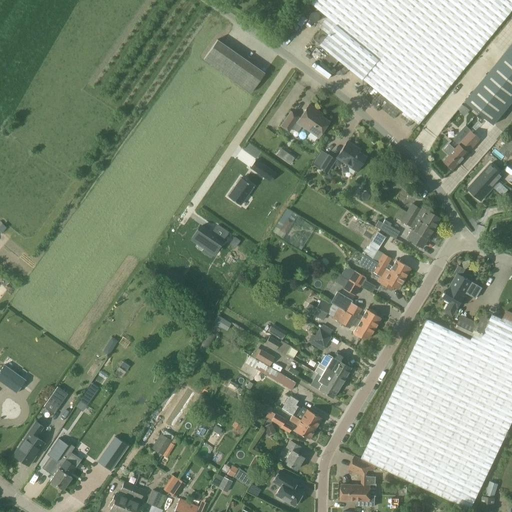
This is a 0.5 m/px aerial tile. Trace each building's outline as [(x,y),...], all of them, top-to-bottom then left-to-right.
[(363,79),(419,125),(511,9),(511,0),(311,0),(310,2),(314,6),(328,17),(320,26),(329,34),(320,45),(363,79)] [(320,44),(328,35),(323,30),(315,40),(320,44)] [(218,38),(203,59),(251,94),(266,73),(218,38)] [(494,124),(511,103),(511,44),(504,53),(465,101),(494,124)] [(318,137),(329,122),(315,113),(317,110),(309,104),(300,118),(290,112),(281,126),(289,131),(296,122),(318,137)] [(453,169),(480,139),(470,131),(444,160),(453,169)] [(357,170),(365,157),(354,149),(356,147),(347,141),(337,157),(357,170)] [(288,153),(283,159),(290,163),(294,157),(288,153)] [(336,159),(329,154),(320,167),(327,172),(336,159)] [(496,179),(502,173),(491,163),(485,169),(468,188),(481,200),(498,181),(496,179)] [(276,173),(264,165),(258,173),(270,182),(276,173)] [(412,184),(401,175),(395,182),(400,186),(401,185),(407,190),(412,184)] [(240,178),(227,196),(240,205),(253,186),(240,178)] [(406,212),(433,228),(439,218),(432,214),(433,211),(429,209),(428,211),(425,209),(421,216),(417,214),(420,209),(411,204),(406,212)] [(286,208),(274,226),(285,233),(295,219),(289,215),(291,211),(286,208)] [(433,228),(406,212),(401,221),(409,226),(411,224),(415,227),(413,230),(412,229),(406,238),(422,247),(433,228)] [(379,229),(395,239),(400,232),(390,226),(392,223),(384,219),(379,229)] [(202,222),(194,234),(207,243),(204,247),(212,252),(228,230),(218,223),(213,230),(202,222)] [(386,237),(378,231),(372,241),(380,246),(386,237)] [(377,251),(372,259),(372,260),(403,278),(410,267),(403,263),(403,262),(399,259),(398,261),(396,260),(392,266),(387,264),(390,259),(377,251)] [(184,278),(191,266),(169,254),(163,265),(184,278)] [(372,260),(372,259),(364,254),(358,263),(371,271),(371,272),(379,277),(377,280),(392,289),(394,286),(397,288),(403,278),(372,260)] [(185,276),(190,280),(197,273),(192,268),(185,276)] [(354,271),(349,279),(361,286),(372,292),(376,286),(367,281),(365,278),(354,271)] [(482,288),(458,273),(443,298),(450,302),(445,310),(453,315),(458,306),(459,307),(467,293),(476,298),(482,288)] [(355,296),(361,286),(349,279),(343,289),(355,296)] [(339,307),(347,312),(374,328),(380,317),(373,313),(374,311),(369,309),(368,311),(366,309),(362,316),(358,313),(361,308),(352,303),(343,298),(338,307),(339,307)] [(347,312),(339,307),(333,318),(341,323),(342,321),(350,326),(352,324),(356,326),(353,330),(356,332),(355,334),(359,336),(360,334),(367,339),(374,328),(347,312)] [(470,338),(431,319),(428,318),(411,354),(362,458),(471,510),(511,422),(511,323),(492,314),(490,319),(481,314),(477,323),(461,315),(456,326),(472,334),(470,338)] [(227,321),(218,316),(214,322),(223,328),(227,321)] [(271,323),(267,331),(282,338),(286,330),(271,323)] [(331,336),(320,329),(313,340),(325,347),(331,336)] [(205,352),(215,334),(207,330),(197,348),(205,352)] [(110,336),(102,350),(108,354),(116,340),(110,336)] [(269,336),(265,343),(277,350),(281,343),(269,336)] [(275,358),(261,349),(256,358),(270,366),(275,358)] [(320,364),(344,378),(350,367),(339,361),(343,355),(338,352),(334,358),(329,355),(325,356),(320,364)] [(5,364),(0,370),(0,381),(16,393),(26,380),(5,364)] [(344,378),(320,364),(315,372),(320,375),(339,386),(344,378)] [(299,372),(290,367),(288,371),(297,376),(299,372)] [(339,386),(320,375),(317,380),(322,383),(318,390),(332,398),(339,386)] [(86,404),(97,388),(91,383),(79,399),(86,404)] [(44,406),(54,413),(67,394),(57,387),(44,406)] [(293,415),(301,419),(316,427),(322,417),(303,406),(302,408),(295,405),(298,401),(290,396),(282,409),(288,412),(293,415)] [(281,427),(289,431),(292,426),(284,422),(286,419),(275,413),(271,420),(282,426),(281,427)] [(290,420),(298,425),(295,429),(309,438),(316,427),(301,419),(293,415),(290,420)] [(27,431),(28,432),(13,455),(29,465),(44,442),(36,437),(43,427),(34,421),(27,431)] [(270,435),(276,430),(271,422),(264,426),(270,435)] [(152,448),(163,455),(172,440),(161,433),(152,448)] [(111,470),(128,446),(115,436),(97,461),(111,470)] [(284,462),(296,469),(304,457),(297,453),(300,446),(290,441),(287,447),(292,450),(284,462)] [(50,481),(51,482),(51,484),(55,486),(56,485),(63,489),(68,482),(69,483),(72,479),(71,478),(71,477),(69,475),(76,466),(60,455),(48,472),(54,475),(50,481)] [(374,470),(376,466),(355,456),(349,469),(360,474),(362,468),(367,470),(374,470)] [(231,466),(227,474),(248,484),(252,475),(231,466)] [(303,491),(294,486),(297,481),(279,470),(273,481),(281,486),(276,494),(277,495),(277,497),(283,501),(284,499),(294,505),(298,500),(299,501),(303,494),(301,493),(303,491)] [(362,475),(362,485),(342,484),(341,500),(357,500),(357,505),(375,505),(375,494),(371,494),(371,482),(376,482),(376,475),(371,475),(365,475),(362,475)] [(218,488),(226,492),(232,481),(224,477),(218,488)] [(169,493),(175,498),(184,484),(178,479),(169,493)] [(117,511),(123,511),(135,485),(125,481),(121,490),(126,492),(124,497),(118,494),(116,497),(114,496),(112,500),(115,501),(111,509),(117,511)] [(494,496),(497,483),(489,481),(486,493),(494,496)] [(144,490),(135,485),(123,511),(136,511),(137,511),(139,511),(141,508),(139,507),(140,504),(133,501),(135,496),(141,498),(144,490)] [(152,490),(147,503),(158,508),(165,496),(152,490)] [(492,511),(494,497),(481,496),(479,511),(492,511)] [(192,498),(189,503),(185,511),(204,511),(208,504),(201,501),(199,507),(195,506),(198,501),(192,498)] [(185,511),(189,503),(180,499),(174,511),(185,511)]
